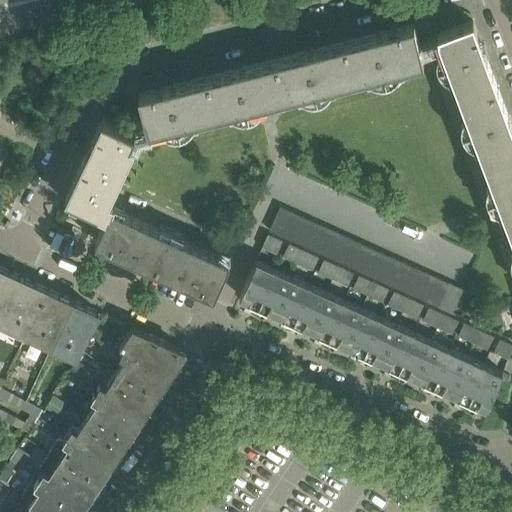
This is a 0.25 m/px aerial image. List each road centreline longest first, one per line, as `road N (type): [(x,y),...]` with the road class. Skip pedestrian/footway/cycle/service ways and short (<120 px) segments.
road 1 (residential): [(399,0),(103,76),(17,247)]
road 2 (residential): [(511,454),(479,455),(225,343)]
road 3 (residential): [(225,343),(17,247)]
road 4 (residential): [(115,511),(225,343)]
